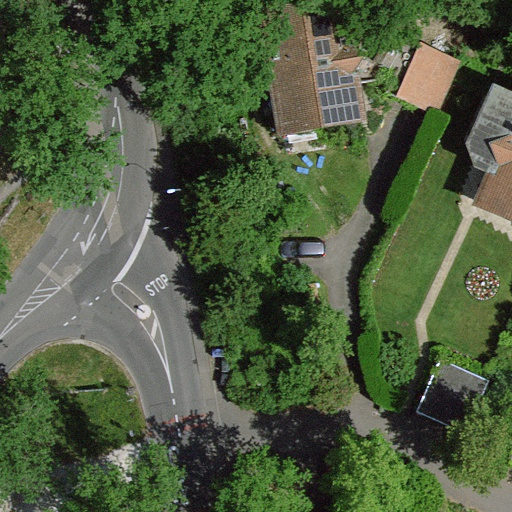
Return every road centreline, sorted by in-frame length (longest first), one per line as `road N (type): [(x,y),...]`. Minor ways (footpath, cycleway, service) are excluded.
road 1 (unknown): [(364,428),(359,356),(344,304),(348,266),(456,98)]
road 2 (residential): [(197,511),(164,347),(135,285),(98,241)]
road 3 (tertiary): [(98,241),(120,191),(123,157),(103,0)]
road 4 (tertiary): [(0,347),(98,241)]
